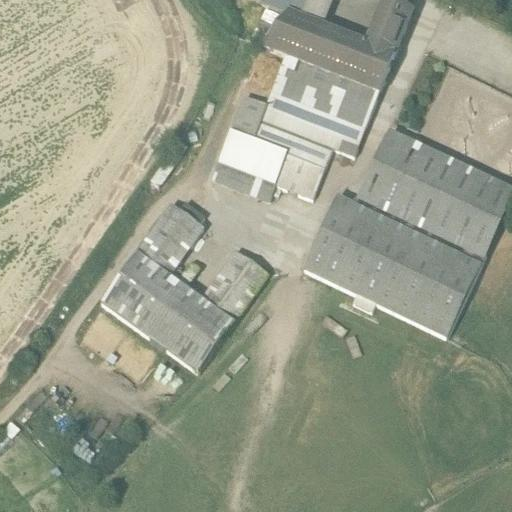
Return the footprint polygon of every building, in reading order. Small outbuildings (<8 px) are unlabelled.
[(301,22),(310,0),(266,0),(263,8),(288,18),(301,22)] [(310,0),(301,22),(320,30),(332,0),(310,0)] [(367,48),(395,59),(412,15),(385,5),(367,48)] [(279,191),(314,204),(335,152),(356,160),(395,59),(367,48),(320,30),(301,22),(288,18),(264,51),(260,62),(283,70),(268,111),(254,147),(231,138),(219,167),(279,191)] [(244,102),(231,138),(254,147),(268,111),(244,102)] [(511,208),(511,198),(388,139),(355,208),(484,269),(511,208)] [(279,191),(219,167),(213,183),(273,207),(279,191)] [(484,269),(355,208),(338,201),(304,273),(358,299),(354,307),(374,316),(378,308),(449,342),(484,269)] [(179,218),(200,233),(207,224),(186,208),(179,218)] [(170,211),(135,260),(171,286),(206,238),(200,233),(179,218),(170,211)] [(217,276),(231,250),(215,241),(201,267),(217,276)] [(200,308),(231,331),(267,282),(235,259),(200,308)] [(100,308),(197,378),(231,331),(200,308),(186,298),(175,289),(171,286),(135,260),(100,308)] [(175,289),(186,298),(201,277),(190,268),(175,289)] [(28,421),(47,400),(35,389),(16,410),(28,421)] [(0,452),(18,431),(8,422),(0,432),(0,452)]
